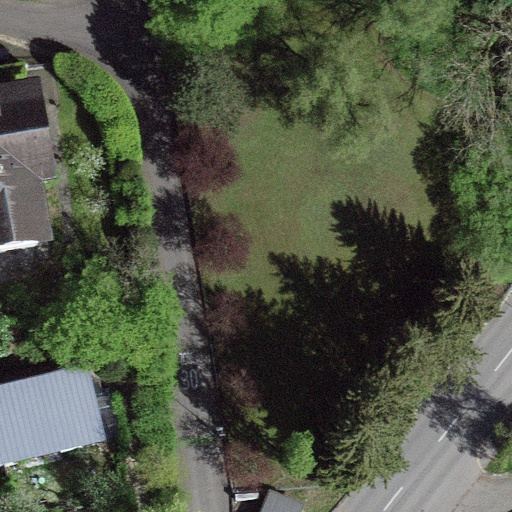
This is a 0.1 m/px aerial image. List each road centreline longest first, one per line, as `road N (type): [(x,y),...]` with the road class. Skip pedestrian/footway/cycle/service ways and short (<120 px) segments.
road 1 (residential): [(205,511),(161,152),(151,108),(117,37)]
road 2 (tertiary): [(383,511),(511,351)]
